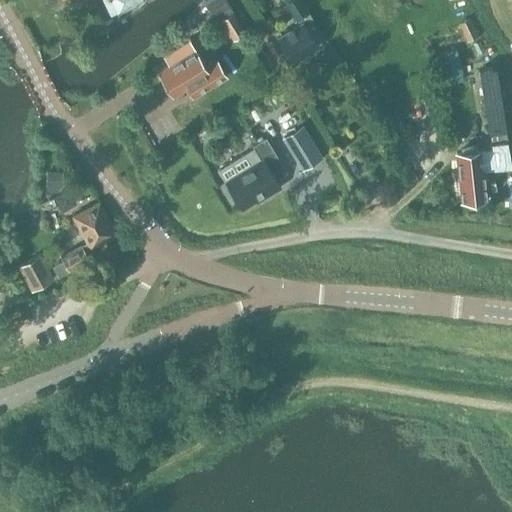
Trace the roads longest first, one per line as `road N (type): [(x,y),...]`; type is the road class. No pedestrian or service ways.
road 1 (residential): [(190,264),(308,233),(356,230),(511,255)]
road 2 (tertiary): [(163,247),(47,101),(0,11)]
road 3 (tertiary): [(511,314),(287,290)]
road 4 (unclassified): [(105,357),(287,290)]
road 5 (residential): [(0,350),(73,302),(152,269)]
